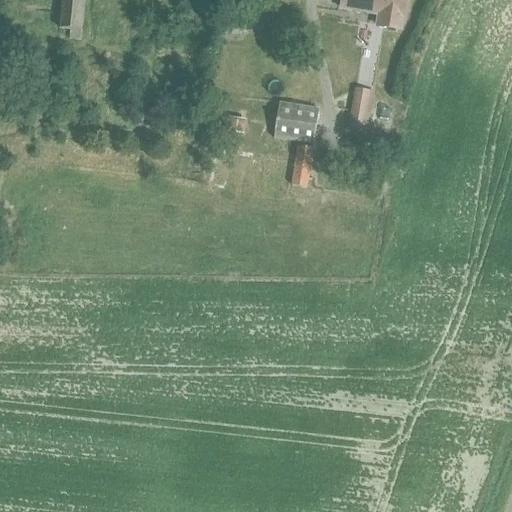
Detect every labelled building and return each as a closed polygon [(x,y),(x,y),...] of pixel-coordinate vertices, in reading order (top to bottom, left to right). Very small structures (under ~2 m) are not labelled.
[(62,0),(58,39),(81,41),(85,0),(62,0)] [(405,19),(407,0),(342,0),(341,9),(379,15),(377,27),(401,31),(403,19),(405,19)] [(374,92),(355,89),(346,136),(366,139),(374,92)] [(279,105),(274,139),(313,146),(319,111),(279,105)] [(231,123),(229,137),(245,139),(247,125),(231,123)] [(292,187),(306,190),(313,150),(298,147),(292,187)]
